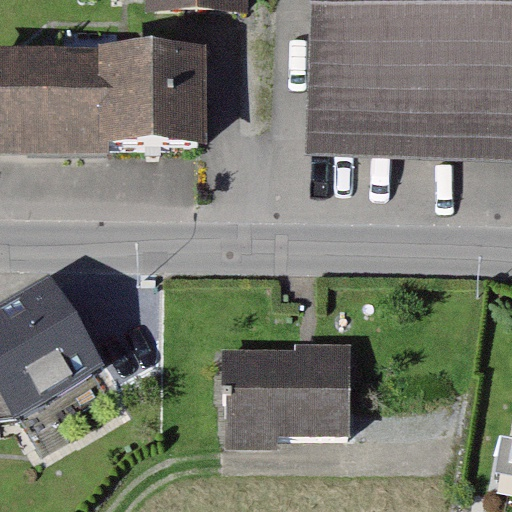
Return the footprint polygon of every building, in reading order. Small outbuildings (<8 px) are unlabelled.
[(153,0),(154,13),(244,14),(244,0),(153,0)] [(511,0),(317,0),(312,154),(511,161),(511,0)] [(211,55),(0,56),(0,156),(211,155),(211,55)] [(0,322),(0,432),(18,430),(104,378),(52,294),(0,322)] [(302,360),(233,362),(235,458),(282,457),(282,446),(354,444),(352,350),(302,351),(302,360)]
